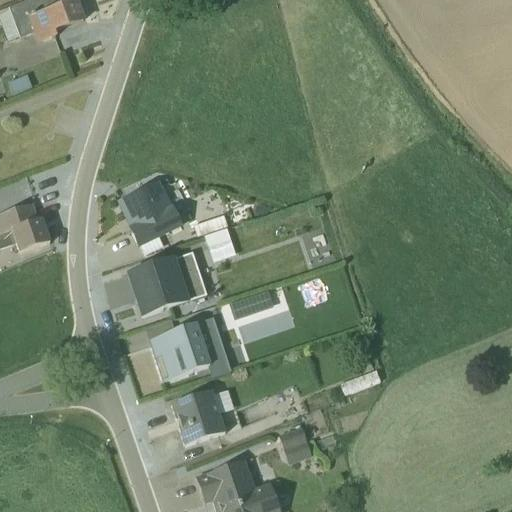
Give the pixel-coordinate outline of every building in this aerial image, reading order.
[(40,0),(0,14),(0,29),(5,45),(18,40),(18,42),(31,37),(36,49),(55,42),(53,36),(82,26),(71,0),(40,0)] [(25,78),(6,86),(11,99),(30,91),(25,78)] [(156,241),(179,229),(158,186),(117,206),(130,232),(128,234),(137,250),(138,250),(144,260),(161,251),(156,241)] [(16,257),(48,247),(40,223),(35,224),(29,208),(0,218),(0,252),(13,248),(16,257)] [(198,228),(202,241),(224,233),(220,221),(198,228)] [(233,261),(224,233),(202,241),(211,268),(233,261)] [(126,279),(140,321),(204,300),(190,258),(126,279)] [(229,377),(213,328),(174,341),(169,325),(144,334),(162,386),(205,371),(209,383),(229,377)] [(209,396),(169,409),(183,451),(222,438),(216,419),(232,414),(226,395),(210,400),(209,396)] [(276,439),(281,456),(304,448),(299,432),(276,439)] [(304,448),(281,456),(286,470),(309,462),(304,448)] [(216,511),(276,511),(268,487),(252,493),(243,465),(193,483),(202,508),(213,504),(216,511)]
